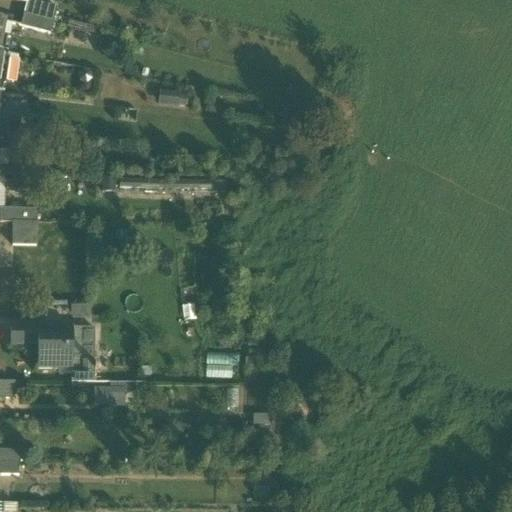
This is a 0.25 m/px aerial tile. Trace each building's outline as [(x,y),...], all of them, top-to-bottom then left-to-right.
[(55,9),(26,2),(23,15),(52,22),(55,9)] [(0,81),(13,83),(16,80),(19,61),(16,57),(3,56),(3,53),(0,52),(0,81)] [(30,139),(8,137),(7,177),(30,177),(30,139)] [(7,177),(4,178),(4,192),(31,191),(30,177),(7,177)] [(19,210),(0,210),(0,222),(12,223),(19,223),(19,210)] [(19,223),(12,223),(12,246),(37,246),(37,223),(19,223)] [(74,318),(94,317),(94,304),(73,305),(74,318)] [(37,329),(9,329),(9,346),(37,346),(37,333),(37,329)] [(54,333),(37,333),(37,346),(37,370),(70,370),(72,370),(72,329),(54,329),(54,333)] [(93,329),(72,329),(72,370),(70,370),(70,375),(79,375),(79,383),(93,383),(93,355),(93,329)] [(14,383),(0,383),(0,399),(14,400),(14,383)] [(96,406),(127,406),(127,388),(96,388),(96,406)] [(17,465),(0,465),(0,476),(17,477),(17,465)]
